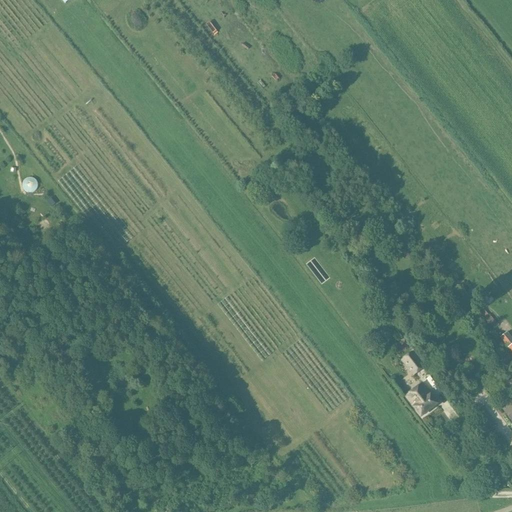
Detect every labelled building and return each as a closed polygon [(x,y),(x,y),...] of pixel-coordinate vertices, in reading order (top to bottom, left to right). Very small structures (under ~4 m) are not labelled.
[(473,289),(468,282),(463,285),(469,293),(473,289)] [(488,311),(482,316),(489,324),(495,319),(488,311)] [(178,335),(184,331),(180,325),(173,330),(178,335)] [(500,339),(506,345),(508,348),(511,352),(511,339),(511,341),(506,334),(500,339)] [(401,361),(414,377),(417,374),(417,375),(423,371),(422,370),(426,368),(413,352),(410,354),(409,353),(403,358),(404,359),(401,361)] [(430,396),(422,385),(406,397),(414,408),(421,417),(438,405),(430,396)] [(497,426),(482,407),(473,414),(487,433),(497,426)]
